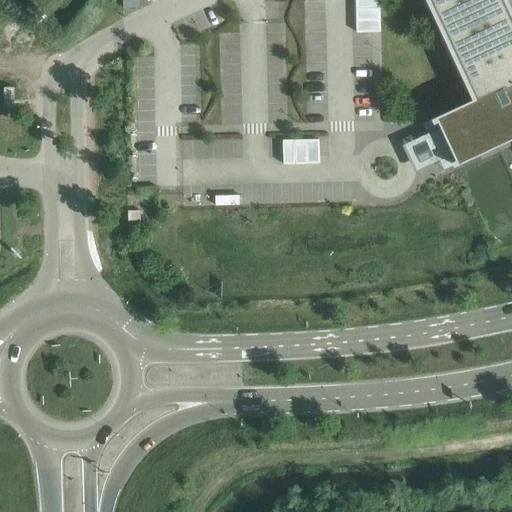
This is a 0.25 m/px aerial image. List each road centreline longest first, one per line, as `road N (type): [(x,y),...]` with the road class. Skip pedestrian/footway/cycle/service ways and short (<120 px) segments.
road 1 (unclassified): [(99,326),(82,258),(76,88),(104,43),(65,61),(46,90),(43,325)]
road 2 (primary): [(511,317),(307,346),(123,349)]
road 3 (primary): [(222,400),(365,397),(511,376)]
road 4 (motorway): [(100,511),(118,471),(147,436),(222,400)]
